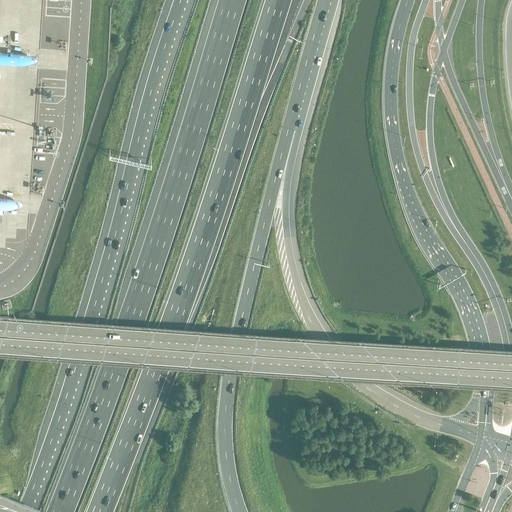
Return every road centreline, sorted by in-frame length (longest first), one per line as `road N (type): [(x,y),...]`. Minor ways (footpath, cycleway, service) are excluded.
road 1 (motorway): [(100,511),(279,0)]
road 2 (motorway): [(235,0),(59,511)]
road 3 (trunk): [(181,0),(36,498)]
road 4 (tertiary): [(408,0),(390,67),(390,121),(404,186),(480,346),(491,404),(484,437)]
road 5 (motorway): [(484,437),(394,406),(330,342),(300,287),(288,237),(287,130)]
road 6 (motorway): [(239,511),(227,467),(226,396),(287,130)]
road 7 (tertiary): [(511,346),(488,280),(437,195),(430,150),(436,71),(462,0)]
road 8 (motorway): [(287,130),(325,0)]
